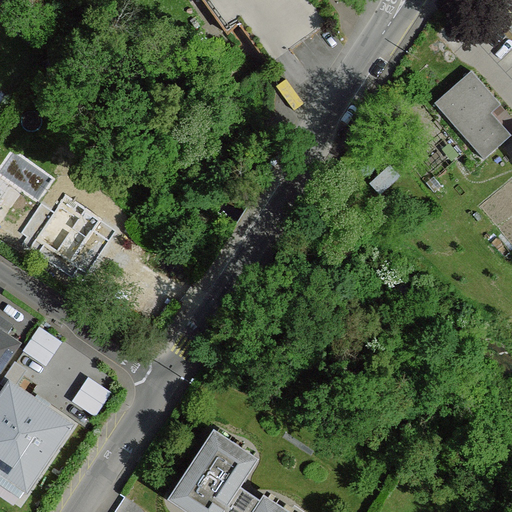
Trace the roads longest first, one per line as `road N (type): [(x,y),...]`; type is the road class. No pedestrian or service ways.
road 1 (residential): [(402,0),(285,199),(162,382)]
road 2 (residential): [(0,271),(162,382)]
road 3 (residential): [(162,382),(76,511)]
